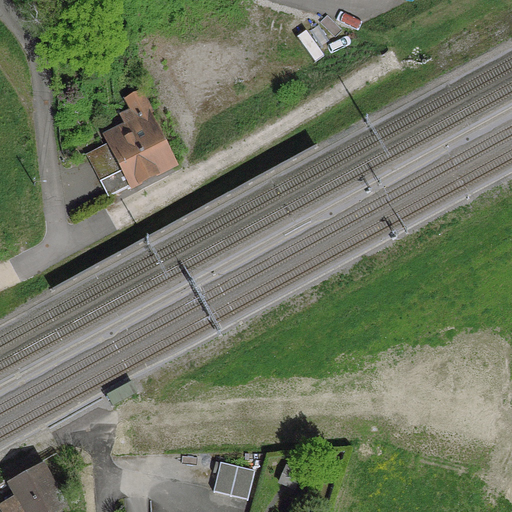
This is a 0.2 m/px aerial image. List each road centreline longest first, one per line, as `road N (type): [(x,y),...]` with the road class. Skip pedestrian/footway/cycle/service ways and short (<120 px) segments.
road 1 (track): [(0,278),(391,59)]
road 2 (residential): [(0,5),(36,58),(58,247)]
